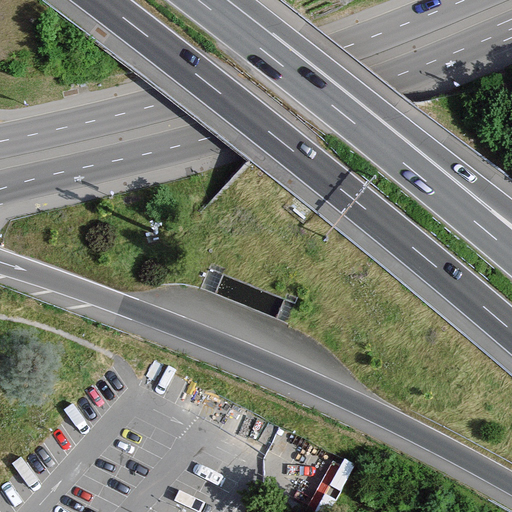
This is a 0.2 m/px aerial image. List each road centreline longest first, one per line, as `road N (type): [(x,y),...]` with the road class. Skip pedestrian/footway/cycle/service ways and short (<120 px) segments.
road 1 (motorway): [(0,262),(261,361),(511,485)]
road 2 (secondary): [(0,188),(221,135),(511,28)]
road 3 (motorway): [(99,0),(511,332)]
road 4 (secondary): [(463,0),(168,102),(0,139)]
road 5 (motorway): [(511,251),(332,103)]
road 6 (motorway): [(511,220),(332,103)]
road 7 (motorway): [(332,103),(199,0)]
